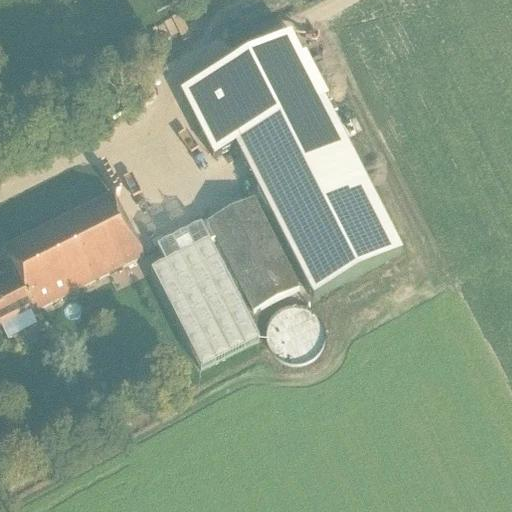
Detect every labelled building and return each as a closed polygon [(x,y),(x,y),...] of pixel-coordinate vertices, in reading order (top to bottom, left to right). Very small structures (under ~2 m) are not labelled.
[(293,40),(181,94),(212,157),(234,146),(323,103),(293,40)] [(399,252),(323,103),(234,146),(308,298),(399,252)] [(31,314),(145,257),(114,195),(5,249),(20,280),(0,290),(0,325),(29,311),(31,314)] [(299,290),(299,289),(254,201),(207,225),(215,242),(253,314),(299,290)] [(207,225),(157,251),(165,267),(151,274),(201,372),(259,343),(209,245),(215,242),(207,225)]
